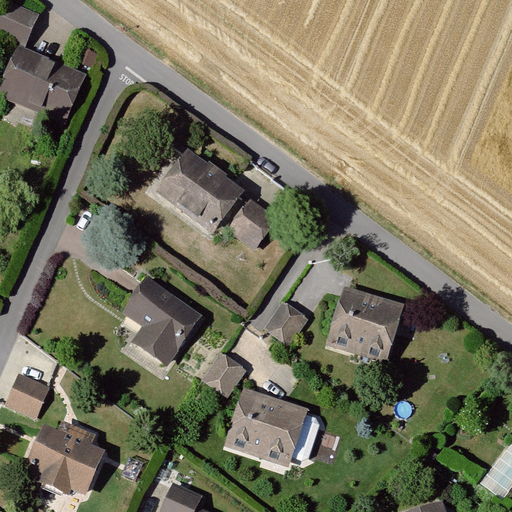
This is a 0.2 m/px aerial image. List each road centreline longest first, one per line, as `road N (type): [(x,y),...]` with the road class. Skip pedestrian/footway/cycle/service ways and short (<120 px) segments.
road 1 (residential): [(511,338),(133,55)]
road 2 (residential): [(0,347),(115,78),(133,55)]
